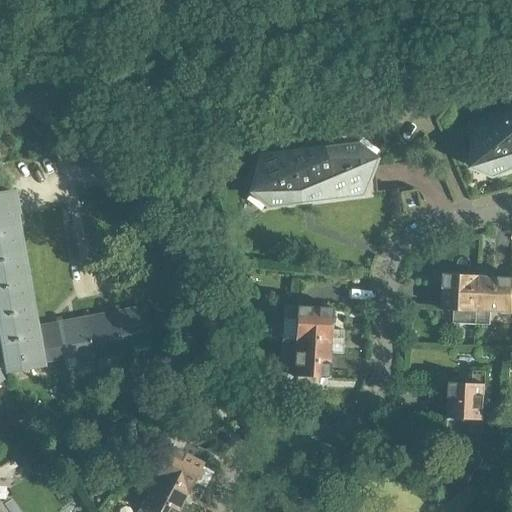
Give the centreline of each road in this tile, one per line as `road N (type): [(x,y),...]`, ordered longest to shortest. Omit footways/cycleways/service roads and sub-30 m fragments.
road 1 (residential): [(511,208),(435,229),(400,250),(389,283),(383,386),(369,414),(340,431),(248,451),(226,486),(225,511)]
road 2 (track): [(29,99),(62,152),(87,282)]
road 3 (track): [(0,104),(157,82)]
